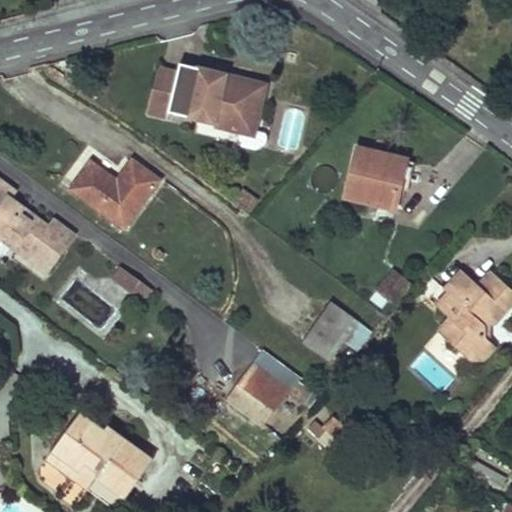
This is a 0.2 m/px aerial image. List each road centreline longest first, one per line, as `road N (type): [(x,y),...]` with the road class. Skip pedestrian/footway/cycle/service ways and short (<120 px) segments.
road 1 (residential): [(314,0),(511,139)]
road 2 (residential): [(0,52),(205,0)]
